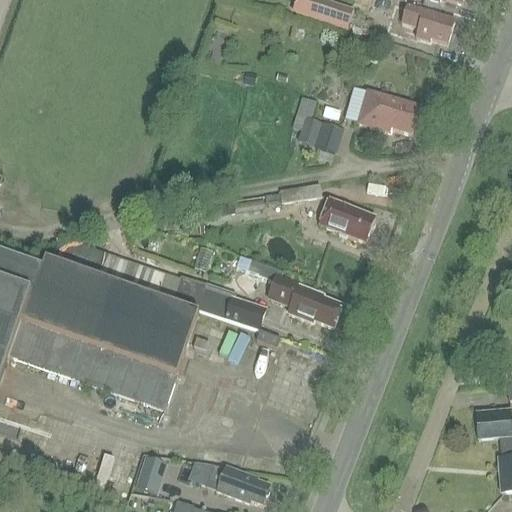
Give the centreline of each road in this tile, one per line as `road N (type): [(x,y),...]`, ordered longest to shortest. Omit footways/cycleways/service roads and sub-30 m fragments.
road 1 (tertiary): [(324,511),(489,82)]
road 2 (unclassified): [(401,511),(511,230)]
